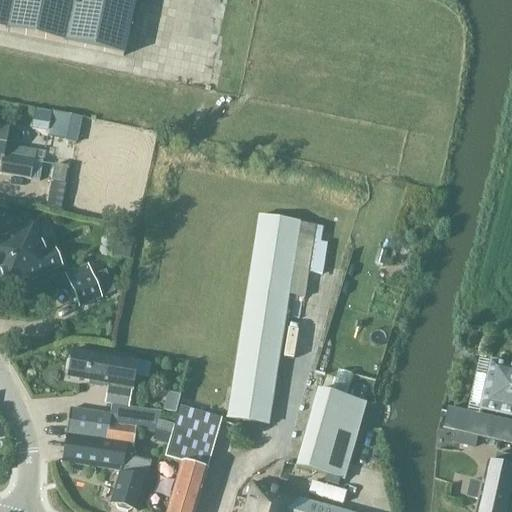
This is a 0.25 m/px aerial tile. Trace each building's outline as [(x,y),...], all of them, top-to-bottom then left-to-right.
[(135,0),(0,0),(0,30),(7,32),(123,57),(135,0)] [(79,125),(51,119),(48,134),(55,135),(54,139),(75,143),(79,125)] [(14,133),(7,131),(0,129),(0,163),(0,164),(0,163),(0,175),(30,182),(35,152),(13,148),(12,156),(10,156),(14,133)] [(23,147),(41,148),(42,138),(24,137),(23,147)] [(67,167),(54,165),(45,211),(59,213),(67,167)] [(240,337),(227,421),(268,427),(282,337),(288,296),(303,298),(307,273),(321,275),(326,244),(319,243),(322,229),(299,226),(258,219),(240,337)] [(54,250),(43,254),(32,228),(0,241),(0,286),(3,294),(51,274),(51,273),(62,268),(54,250)] [(64,276),(78,309),(102,300),(101,299),(114,293),(105,272),(92,277),(87,266),(64,276)] [(103,406),(110,407),(111,406),(128,408),(134,377),(142,379),(145,364),(137,363),(137,362),(73,350),(68,375),(106,383),(103,406)] [(511,417),(511,367),(489,363),(479,411),(511,417)] [(342,481),(364,405),(318,391),(296,467),(342,481)] [(180,396),(166,393),(161,412),(175,415),(180,396)] [(160,413),(128,408),(111,406),(110,407),(109,416),(69,410),(61,464),(119,472),(109,505),(114,507),(115,511),(116,511),(130,511),(131,511),(132,511),(135,511),(150,463),(131,458),(131,455),(135,431),(157,434),(160,413)] [(163,458),(180,463),(165,511),(194,511),(207,470),(216,436),(220,436),(223,421),(178,408),(163,458)] [(448,409),(443,430),(455,432),(478,437),(489,440),(493,419),(448,409)] [(249,428),(236,425),(233,441),(246,444),(249,428)] [(455,432),(453,444),(475,449),(478,437),(455,432)] [(507,511),(511,493),(511,470),(486,465),(475,511),(507,511)] [(281,511),(286,493),(251,483),(242,511),(281,511)] [(320,511),(322,506),(302,501),(302,498),(286,493),(281,511),(320,511)]
